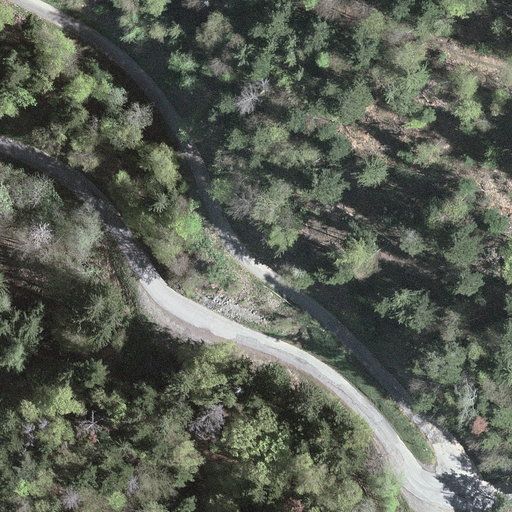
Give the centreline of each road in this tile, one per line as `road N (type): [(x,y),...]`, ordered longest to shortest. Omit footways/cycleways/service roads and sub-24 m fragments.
road 1 (unclassified): [(445,495),(456,477),(448,448),(331,324),(232,243),(194,156),(155,94),(102,44),(23,0)]
road 2 (unclassified): [(0,143),(85,190),(180,306),(335,383),(384,432),(417,488),(445,495)]
